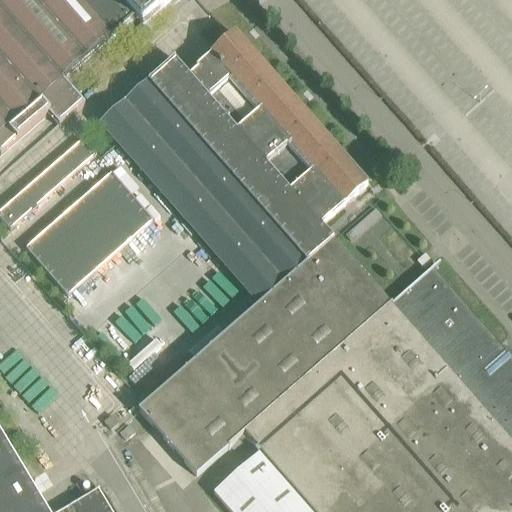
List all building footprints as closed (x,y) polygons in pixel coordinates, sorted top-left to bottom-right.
[(0,0),(0,144),(5,150),(54,109),(63,120),(88,98),(68,76),(135,17),(143,26),(172,0),(0,0)] [(101,126),(260,308),(334,242),(323,228),(368,188),(235,35),(192,73),(178,58),(101,126)] [(83,141),(0,214),(0,220),(11,233),(97,157),(83,141)] [(334,242),(260,308),(188,372),(163,393),(140,413),(197,478),(245,436),(261,454),(214,495),(229,511),(511,511),(511,360),(434,271),(392,308),(334,242)] [(113,417),(105,424),(111,432),(120,425),(113,417)] [(130,427),(120,435),(126,443),(136,435),(130,427)] [(0,511),(110,511),(97,490),(59,511),(41,511),(0,442),(0,511)]
